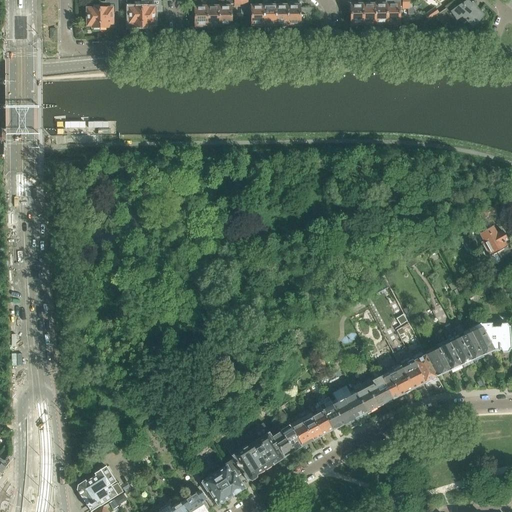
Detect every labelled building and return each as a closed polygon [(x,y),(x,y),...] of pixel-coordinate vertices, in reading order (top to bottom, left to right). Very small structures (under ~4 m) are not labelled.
[(194,8),(193,8),(193,15),(194,15),(194,27),(195,27),(195,29),(202,28),(202,27),(207,27),(207,7),(206,0),(201,0),(202,7),(194,7),(194,8)] [(227,1),(226,1),(226,2),(225,2),(224,3),(223,3),(222,3),(218,3),(218,7),(219,27),(219,28),(226,28),(226,27),(231,27),(231,5),(234,5),(233,0),(227,0),(227,1)] [(356,0),(358,2),(358,5),(350,5),(350,6),(348,6),(349,13),(350,13),(350,25),(351,25),(351,26),(358,26),(358,25),(363,24),(362,4),(362,0),(356,0)] [(401,0),(402,3),(401,3),(401,2),(386,2),(387,24),(387,26),(394,26),(394,24),(399,24),(399,9),(408,9),(408,14),(417,14),(416,8),(408,7),(407,0),(401,0)] [(141,2),(141,5),(141,30),(148,30),(148,28),(149,28),(149,26),(154,26),(154,10),(156,10),(156,5),(155,5),(155,1),(141,2)] [(438,14),(435,16),(442,25),(451,18),(451,19),(457,15),(459,13),(473,26),(482,16),(478,12),(482,7),(477,1),(473,4),(471,5),(467,2),(449,14),(446,9),(438,14)] [(134,5),(126,5),(126,13),(128,13),(128,26),(133,26),(133,28),(134,28),(134,30),(141,30),(141,5),(141,2),(134,2),(134,5)] [(306,24),(305,16),(310,16),(310,15),(312,15),(312,8),(299,9),(299,6),(300,6),(300,2),(287,2),(287,6),(287,27),(289,27),(289,26),(294,26),(294,27),(299,27),(299,26),(300,26),(300,24),(306,24)] [(382,24),(387,24),(386,2),(385,2),(385,4),(374,4),(375,24),(375,26),(382,26),(382,24)] [(112,26),(112,13),(115,13),(115,5),(107,5),(107,3),(100,3),(100,5),(99,5),(99,30),(106,30),(106,28),(107,28),(107,26),(112,26)] [(374,4),(362,4),(363,24),(363,26),(370,26),(370,24),(375,24),(374,4)] [(99,5),(84,6),(84,11),(86,11),(86,27),(91,26),(91,28),(92,28),(92,31),(99,30),(99,5)] [(263,6),(251,6),(251,26),(258,26),(258,28),(263,28),(263,6)] [(270,27),(275,27),(275,6),(263,6),(263,28),(265,28),(265,26),(270,26),(270,27)] [(287,6),(275,6),(275,27),(277,27),(277,26),(282,26),(282,27),(287,27),(287,6)] [(218,7),(207,7),(207,27),(207,28),(214,28),(214,27),(219,27),(218,7)] [(435,8),(424,15),(428,21),(435,16),(438,14),(435,8)] [(3,42),(2,42),(2,60),(3,60),(3,61),(4,61),(42,60),(43,60),(42,60),(42,41),(42,42),(3,42)] [(511,194),(499,193),(498,203),(511,204),(511,194)] [(511,204),(498,203),(483,212),(487,218),(497,211),(511,212),(511,204)] [(504,242),(507,240),(502,231),(496,234),(492,226),(489,228),(486,222),(475,228),(482,241),(480,243),(488,257),(496,253),(499,258),(509,252),(504,242)] [(383,280),(377,283),(380,289),(386,286),(383,280)] [(362,291),(365,297),(370,295),(367,289),(362,291)] [(408,307),(403,309),(407,316),(412,314),(408,307)] [(400,326),(407,321),(403,314),(396,319),(400,326)] [(480,323),(469,329),(483,355),(494,350),(480,324),(480,323)] [(480,324),(494,350),(498,350),(500,350),(502,353),(508,352),(509,349),(511,349),(510,336),(509,326),(508,326),(506,323),(500,324),(499,327),(491,327),(491,323),(480,324)] [(459,325),(454,328),(458,334),(472,360),(483,355),(469,329),(463,332),(459,325)] [(454,328),(444,333),(447,339),(461,365),(472,360),(458,334),(454,328)] [(447,339),(436,345),(450,370),(461,365),(447,339)] [(421,356),(412,361),(424,382),(438,375),(425,351),(423,352),(418,342),(411,346),(417,356),(420,354),(421,356)] [(436,345),(425,351),(438,375),(450,370),(436,345)] [(363,351),(352,356),(355,361),(365,356),(363,351)] [(317,361),(314,364),(316,371),(320,373),(324,372),(326,369),(324,361),(320,360),(317,361)] [(424,382),(412,361),(412,360),(400,366),(400,365),(399,365),(412,389),(412,388),(419,385),(424,382)] [(392,370),(379,376),(391,399),(392,399),(399,395),(412,389),(399,365),(397,365),(393,367),(392,370)] [(370,381),(354,390),(365,412),(376,407),(391,399),(379,376),(370,381)] [(365,412),(354,390),(349,393),(346,386),(339,390),(353,419),(365,412)] [(335,400),(331,402),(343,424),(353,419),(339,390),(332,393),(335,400)] [(328,397),(317,403),(332,430),(343,424),(331,402),(328,397)] [(307,408),(311,413),(310,414),(309,413),(322,435),(332,430),(317,403),(307,408)] [(322,435),(309,413),(307,410),(297,415),(312,441),(322,435)] [(288,424),(289,425),(302,446),(312,441),(297,415),(297,416),(292,419),(293,421),(288,424)] [(263,423),(254,428),(276,462),(284,457),(285,457),(272,437),(271,437),(263,423)] [(293,451),(302,446),(289,425),(280,430),(280,431),(293,452),(293,451)] [(273,465),(273,464),(276,462),(254,428),(235,440),(241,449),(230,456),(232,459),(225,464),(226,465),(226,466),(229,470),(230,470),(233,475),(232,475),(234,478),(236,476),(239,480),(241,482),(240,482),(241,484),(247,480),(247,481),(249,479),(251,480),(256,477),(256,475),(272,465),(273,465)] [(280,431),(272,437),(285,457),(292,452),(293,452),(280,431)] [(0,459),(0,476),(10,462),(9,457),(8,456),(4,462),(0,459)] [(225,465),(200,481),(201,482),(200,483),(201,485),(198,487),(211,508),(212,508),(217,505),(244,488),(241,484),(240,482),(241,482),(239,480),(236,476),(234,478),(232,475),(233,475),(230,470),(229,470),(226,466),(226,465),(225,464),(224,464),(225,465)] [(76,489),(76,490),(81,497),(86,504),(86,506),(87,505),(90,511),(92,511),(99,506),(100,506),(117,495),(122,492),(118,486),(121,485),(119,483),(112,487),(110,485),(115,482),(105,466),(94,474),(95,476),(86,482),(85,480),(77,485),(76,489)] [(190,492),(179,499),(187,511),(211,511),(213,511),(214,511),(212,508),(211,508),(198,487),(197,488),(194,487),(190,490),(190,492)] [(156,498),(162,509),(159,511),(173,511),(169,505),(162,494),(156,498)] [(179,499),(169,505),(173,511),(187,511),(179,499),(178,499),(179,499)] [(114,500),(109,503),(113,509),(118,506),(118,505),(114,500)]
